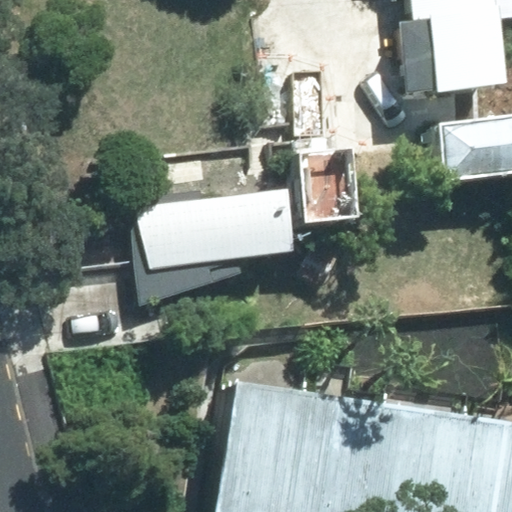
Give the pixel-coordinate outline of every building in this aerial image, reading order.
[(384,0),(401,93),(475,80),(460,0),(384,0)] [(511,116),(417,136),(427,185),(511,167),(511,116)] [(317,167),(264,171),(269,242),(323,237),(317,167)] [(258,212),(118,221),(123,299),(263,290),(258,212)] [(470,248),(385,240),(372,370),(458,378),(470,248)] [(109,285),(51,282),(48,344),(106,347),(109,285)] [(511,511),(511,439),(216,397),(199,511),(511,511)]
